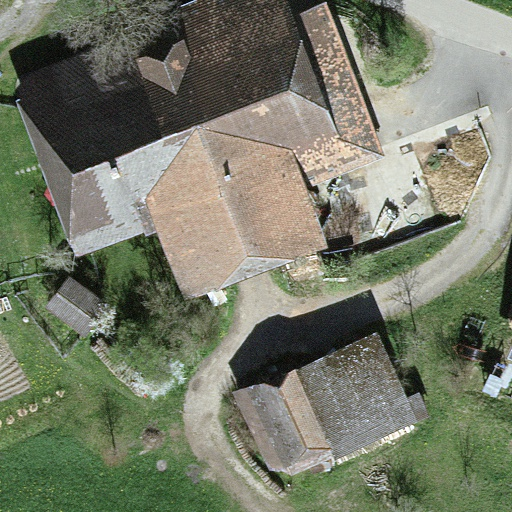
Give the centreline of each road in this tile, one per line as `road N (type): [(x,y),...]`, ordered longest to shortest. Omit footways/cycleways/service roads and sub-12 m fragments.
road 1 (track): [(288,511),(213,433),(203,391),(238,356),(383,306),(404,274),(410,197)]
road 2 (unclassified): [(511,41),(386,0)]
